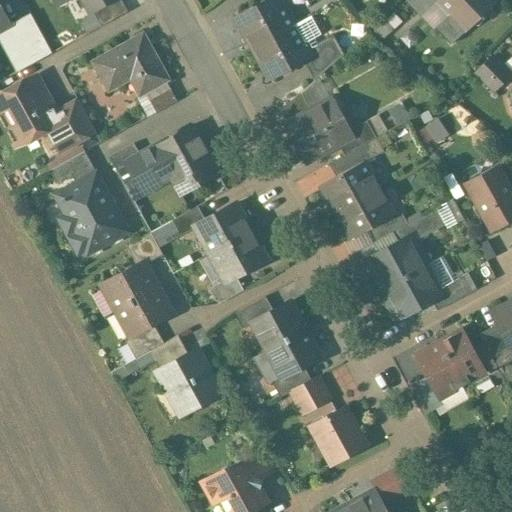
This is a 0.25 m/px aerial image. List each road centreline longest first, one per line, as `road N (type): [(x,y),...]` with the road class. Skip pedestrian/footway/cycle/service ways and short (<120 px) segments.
road 1 (residential): [(371,358),(236,120)]
road 2 (residential): [(454,511),(371,358)]
road 3 (residential): [(371,358),(505,284),(511,267)]
road 4 (residential): [(236,120),(171,0)]
road 5 (unknown): [(220,92),(109,152)]
road 6 (unknown): [(172,2),(61,58)]
